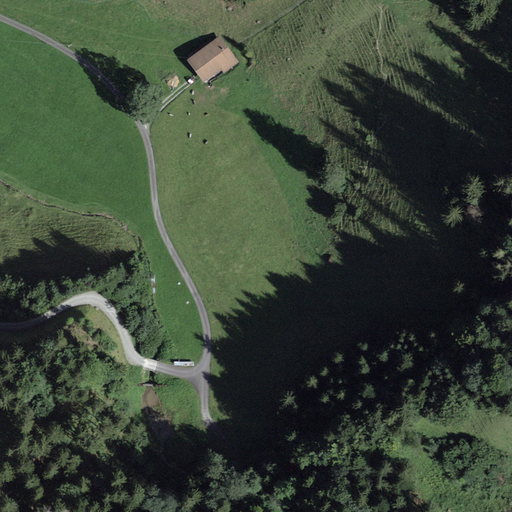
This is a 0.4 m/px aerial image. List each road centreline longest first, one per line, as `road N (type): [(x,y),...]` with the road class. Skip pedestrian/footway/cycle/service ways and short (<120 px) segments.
road 1 (track): [(189,283),(205,347),(201,402),(286,511)]
road 2 (track): [(199,378),(128,361),(106,307),(95,301),(0,328)]
